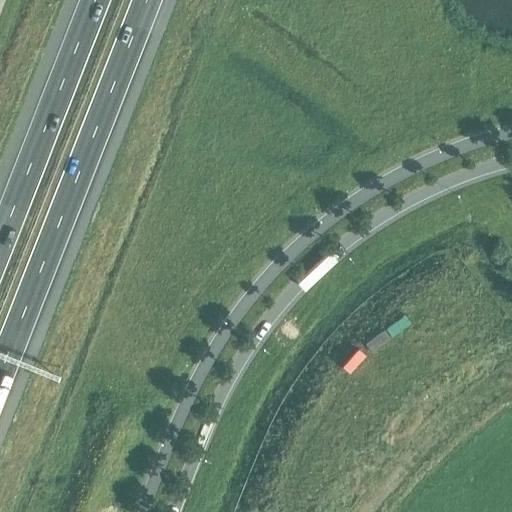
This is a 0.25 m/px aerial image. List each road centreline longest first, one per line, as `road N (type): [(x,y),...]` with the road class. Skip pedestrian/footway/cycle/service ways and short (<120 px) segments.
road 1 (secondary): [(511,134),(382,186),(279,267),(201,372),(142,511)]
road 2 (secondary): [(175,511),(224,391),(289,296),(377,221),(511,162)]
road 3 (motorway): [(0,397),(154,0)]
road 4 (motorway): [(87,0),(0,220)]
